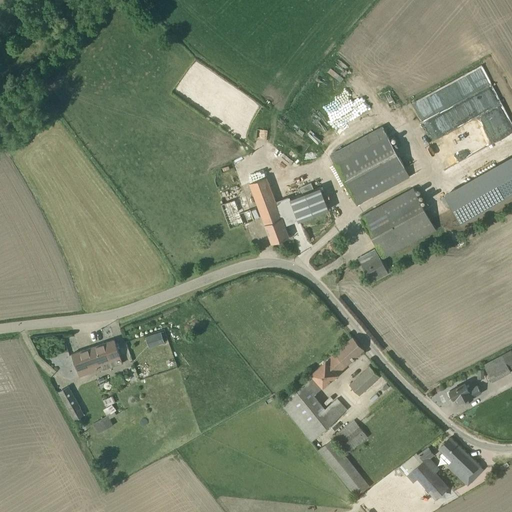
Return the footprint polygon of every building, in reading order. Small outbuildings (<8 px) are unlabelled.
[(459,75),(469,100),(424,117),(437,153),(496,131),(500,142),(511,137),(511,128),(488,65),(459,75)] [(382,126),(329,154),(356,205),(410,177),(382,126)] [(460,223),(511,193),(511,155),(444,193),(460,223)] [(266,177),(249,183),(271,243),(288,237),(283,221),(289,219),(288,216),(290,216),(283,198),(275,201),(266,177)] [(312,188),(310,183),(299,187),(301,193),(312,188)] [(319,187),(289,199),(298,221),(328,210),(319,187)] [(359,216),(382,258),(435,229),(412,187),(359,216)] [(254,220),(245,195),(220,205),(229,229),(254,220)] [(357,257),(370,282),(388,273),(374,248),(357,257)] [(145,336),(149,347),(164,342),(164,341),(166,341),(163,331),(161,332),(160,331),(145,336)] [(313,394),(363,349),(352,336),(310,374),(311,375),(279,402),(310,441),(333,421),(347,409),(337,398),(325,407),(313,394)] [(114,339),(71,354),(79,377),(121,363),(114,339)] [(483,365),(492,382),(511,372),(509,370),(511,368),(511,352),(511,350),(510,350),(483,365)] [(349,385),(344,390),(353,399),(358,395),(359,395),(379,376),(369,365),(349,384),(349,385)] [(477,379),(484,379),(483,369),(476,370),(477,379)] [(450,392),(449,393),(451,397),(452,398),(453,398),(455,398),(457,402),(463,399),(465,402),(473,398),(473,397),(481,393),(476,385),(468,389),(465,382),(449,391),(450,392)] [(83,414),(68,386),(58,391),(73,420),(83,414)] [(111,395),(103,400),(106,406),(115,402),(111,395)] [(92,423),(98,433),(112,425),(109,418),(116,414),(114,411),(115,409),(113,405),(112,405),(111,404),(103,409),(106,415),(92,423)] [(367,436),(353,419),(317,449),(355,496),(373,483),(349,454),(346,456),(345,455),(367,436)] [(482,469),(449,437),(438,449),(447,458),(445,461),(448,464),(446,465),(467,485),(482,469)] [(428,446),(418,454),(423,460),(410,471),(435,499),(449,487),(435,472),(439,468),(430,458),(434,455),(428,446)]
